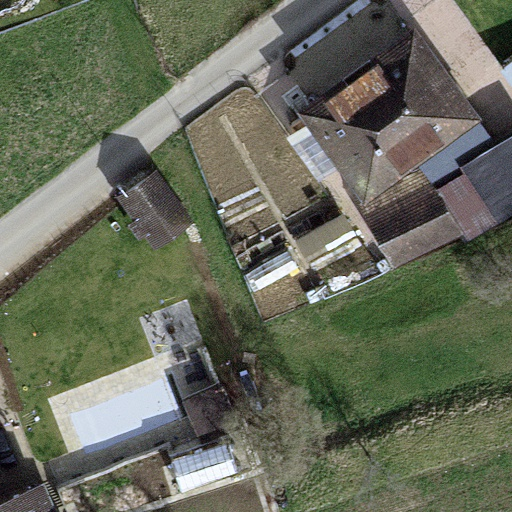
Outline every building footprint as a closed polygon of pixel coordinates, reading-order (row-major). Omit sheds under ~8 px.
[(418,30),(306,109),(365,192),(477,114),(418,30)] [(511,137),(457,169),(489,225),(511,212),(511,137)] [(152,174),(116,197),(146,244),(182,221),(152,174)] [(434,184),(365,216),(389,267),(458,234),(434,184)] [(50,511),(42,488),(0,502),(0,511),(50,511)]
